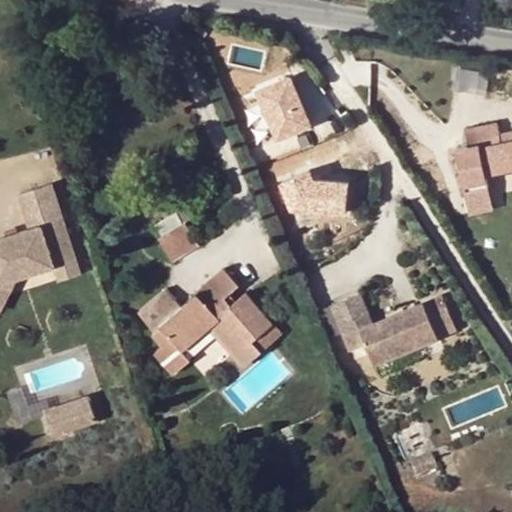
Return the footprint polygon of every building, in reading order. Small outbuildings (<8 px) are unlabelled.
[(291,76),(260,89),(279,136),(311,123),(291,76)] [(486,175),(497,173),(511,169),(511,139),(501,142),(497,122),(463,129),(467,145),(456,148),(465,191),(481,189),(487,187),(486,175)] [(310,169),(282,181),(293,207),(346,212),(350,182),(314,179),(310,169)] [(504,206),(497,173),(486,175),(487,187),(481,189),(486,210),(504,206)] [(0,279),(15,274),(53,262),(74,255),(49,180),(18,190),(29,225),(0,234),(0,279)] [(155,223),(162,235),(160,237),(173,261),(201,244),(187,221),(184,222),(178,211),(155,223)] [(74,255),(53,262),(57,276),(78,269),(74,255)] [(118,261),(105,266),(107,271),(120,267),(118,261)] [(253,340),(272,324),(245,292),(231,304),(225,297),(238,285),(223,268),(181,305),(166,288),(137,314),(152,330),(159,324),(181,349),(210,325),(245,364),(261,351),(253,340)] [(0,279),(0,304),(15,274),(0,279)] [(355,291),(325,302),(345,350),(360,343),(367,359),(432,332),(425,316),(443,308),(437,292),(367,321),(355,291)] [(425,316),(432,332),(450,324),(443,308),(425,316)] [(181,349),(159,324),(152,330),(162,341),(154,348),(173,370),(188,357),(181,349)] [(280,334),(272,324),(253,340),(261,351),(280,334)] [(88,393),(46,407),(54,431),(96,417),(88,393)] [(428,450),(407,459),(413,472),(433,463),(428,450)]
